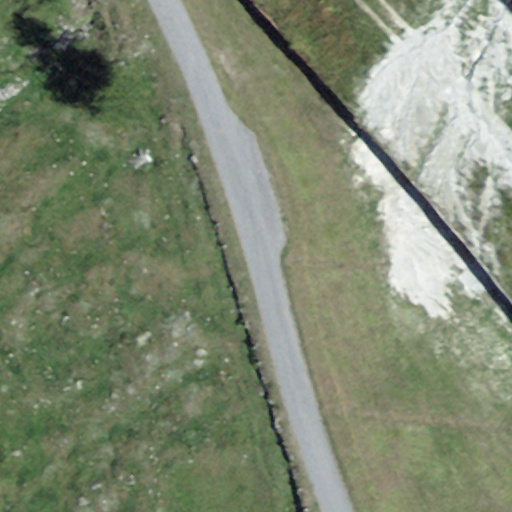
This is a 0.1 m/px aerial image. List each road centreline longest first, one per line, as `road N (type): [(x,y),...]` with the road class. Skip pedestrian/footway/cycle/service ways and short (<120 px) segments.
road 1 (residential): [(337,511),(205,99),(162,0)]
road 2 (primary): [(370,0),(511,160)]
